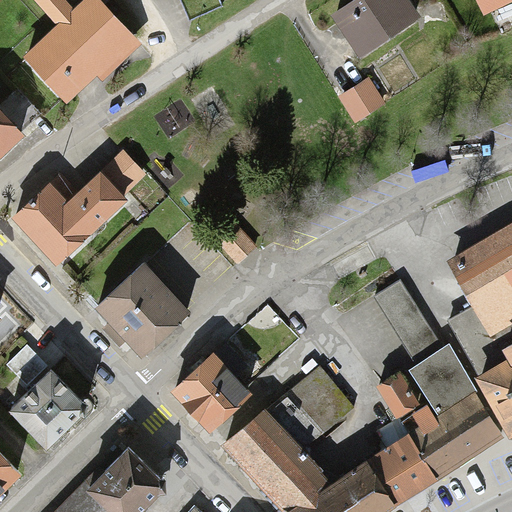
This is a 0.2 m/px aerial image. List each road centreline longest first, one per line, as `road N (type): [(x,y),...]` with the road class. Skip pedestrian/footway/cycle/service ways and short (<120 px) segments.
road 1 (residential): [(511,156),(283,270),(136,392)]
road 2 (residential): [(278,0),(0,190)]
road 3 (unclassified): [(136,392),(0,251)]
road 4 (residential): [(136,392),(15,511)]
road 5 (unclassified): [(252,511),(136,392)]
